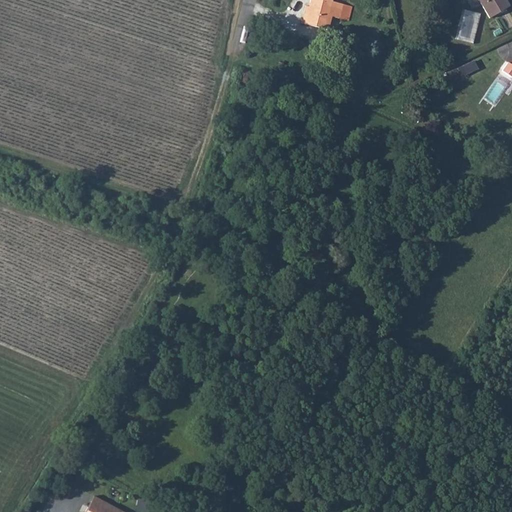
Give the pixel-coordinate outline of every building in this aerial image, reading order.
[(324,29),(328,15),(331,16),(339,18),(342,4),(331,1),(331,0),(310,0),(309,6),(306,6),(304,14),(307,15),(304,24),(324,29)] [(478,0),(489,18),(509,6),(505,0),(478,0)] [(351,6),(342,4),(339,18),(348,20),(351,6)] [(481,14),(462,9),(455,39),(473,44),(481,14)] [(473,61),(457,69),(461,76),(476,68),(473,61)] [(511,65),(508,62),(502,71),(511,78),(511,65)] [(86,511),(126,511),(95,496),(86,511)]
